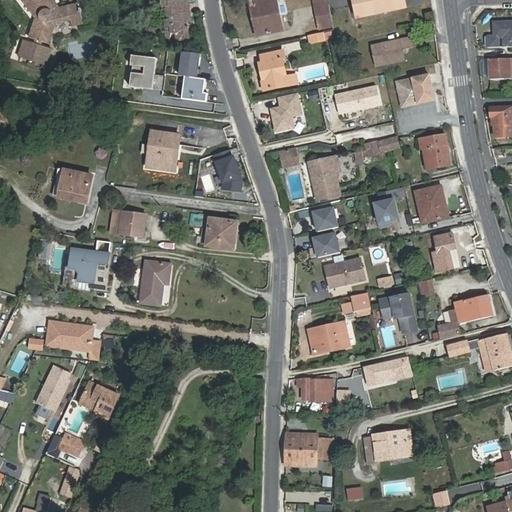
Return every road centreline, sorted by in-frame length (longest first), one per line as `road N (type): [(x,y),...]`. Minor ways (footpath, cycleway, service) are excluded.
road 1 (residential): [(272,511),(277,239),(211,26),(211,0)]
road 2 (tertiary): [(511,285),(474,162),(449,0)]
road 3 (unknown): [(275,377),(228,368),(190,377),(120,511)]
road 4 (unknown): [(268,208),(112,189)]
